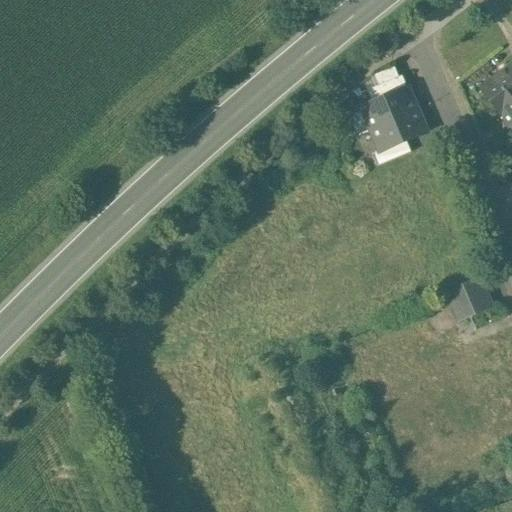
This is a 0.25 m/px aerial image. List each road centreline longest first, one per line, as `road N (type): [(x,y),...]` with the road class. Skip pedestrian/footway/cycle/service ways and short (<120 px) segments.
road 1 (track): [(0,416),(225,192),(414,34)]
road 2 (secondary): [(0,341),(130,208),(376,0)]
road 3 (residential): [(511,264),(414,34),(462,0)]
